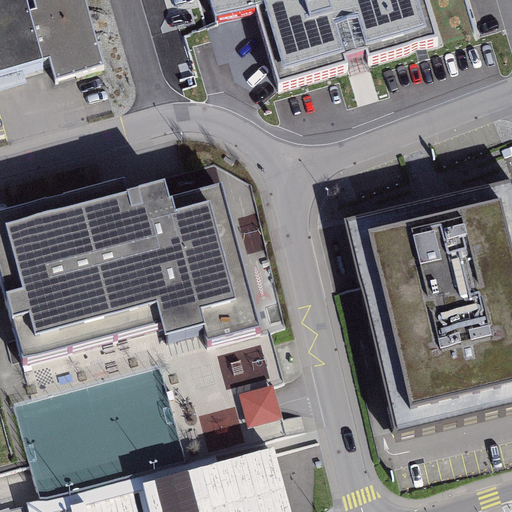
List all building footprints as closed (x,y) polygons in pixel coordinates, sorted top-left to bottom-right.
[(40,63),(50,61),(56,83),(104,70),(83,0),(31,0),(37,16),(27,19),(21,0),(0,0),(0,80),(42,68),(40,63)] [(256,17),(278,92),(439,45),(425,0),(206,0),(215,29),(256,17)] [(125,189),(0,221),(0,284),(23,370),(164,332),(167,346),(203,337),(207,351),(261,337),(223,194),(169,208),(165,195),(128,203),(125,189)] [(511,189),(346,229),(399,448),(511,421),(511,189)] [(239,403),(249,439),(284,430),(275,394),(239,403)] [(289,511),(271,444),(22,511),(289,511)] [(336,491),(348,489),(339,452),(327,455),(336,491)]
